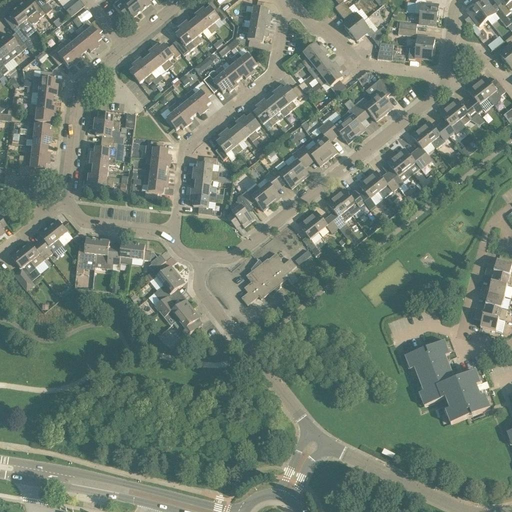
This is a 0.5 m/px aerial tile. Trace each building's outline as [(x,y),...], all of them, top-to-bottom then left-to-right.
[(132,20),(141,13),(130,0),(121,0),(113,7),(124,20),(129,16),(132,20)] [(131,0),(130,0),(141,13),(150,5),(148,2),(150,0),(132,0),(132,1),(131,0)] [(415,15),(420,16),(437,18),(439,7),(426,6),(424,0),(420,0),(416,4),(415,15)] [(511,10),(511,0),(499,0),(503,4),(498,8),(506,18),(511,13),(510,12),(511,10)] [(38,20),(40,19),(45,15),(42,12),(35,2),(30,6),(26,1),(17,9),(31,26),(33,25),(35,25),(38,22),(38,20)] [(66,12),(71,18),(84,8),(79,1),(66,12)] [(477,8),(488,22),(496,15),(485,1),(477,8)] [(343,3),(339,6),(335,10),(342,19),(350,12),(344,3),(343,3)] [(245,18),(270,23),(271,17),(268,17),(269,11),(254,8),(253,15),(246,14),(245,18)] [(488,22),(477,8),(468,15),(479,28),(488,22)] [(511,25),(506,18),(498,8),(502,13),(497,17),(506,29),(511,25)] [(17,9),(8,16),(11,20),(7,24),(26,49),(31,45),(29,42),(25,37),(34,30),(31,26),(17,9)] [(222,23),(227,19),(219,9),(214,13),(211,9),(206,12),(204,9),(199,13),(215,33),(219,30),(215,25),(220,21),(222,23)] [(225,45),(215,33),(199,13),(195,17),(197,19),(193,22),(203,34),(208,30),(212,36),(215,33),(225,45)] [(350,34),(364,23),(357,15),(343,26),(350,34)] [(437,18),(420,16),(419,26),(436,28),(437,18)] [(251,24),(250,30),(265,33),(266,28),(269,29),(270,23),(245,18),(245,23),(251,24)] [(53,24),(57,29),(62,25),(58,19),(53,24)] [(78,31),(94,50),(99,46),(97,44),(101,40),(97,36),(102,32),(94,22),(90,26),(87,22),(82,25),(83,26),(78,31)] [(198,38),(203,34),(193,22),(189,26),(187,23),(183,26),(199,46),(202,43),(198,38)] [(370,31),(364,23),(350,34),(356,43),(367,35),(370,39),(371,38),(379,48),(385,34),(384,33),(381,30),(375,35),(371,30),(370,31)] [(399,30),(416,32),(417,26),(400,24),(399,30)] [(199,46),(183,26),(178,30),(180,33),(176,36),(179,40),(173,45),(184,58),(190,53),(195,49),(199,46)] [(471,29),(477,37),(481,34),(475,26),(471,29)] [(265,33),(250,30),(244,29),(243,34),(249,35),(248,41),(263,44),(264,39),(267,40),(268,33),(265,33)] [(416,32),(399,30),(398,37),(415,39),(416,32)] [(90,54),(94,50),(78,31),(75,33),(79,39),(74,42),(84,54),(87,51),(90,54)] [(0,41),(0,44),(13,60),(26,49),(15,34),(10,38),(8,35),(0,41)] [(511,37),(505,42),(509,47),(499,55),(506,64),(511,58),(511,37)] [(416,49),(433,51),(435,40),(417,38),(416,49)] [(240,45),(236,40),(227,47),(232,52),(240,45)] [(65,41),(62,44),(77,64),(82,60),(80,57),(84,54),(74,42),(69,46),(65,41)] [(218,51),(223,46),(219,41),(213,46),(218,51)] [(493,42),(488,47),(492,52),(497,48),(493,42)] [(8,73),(4,67),(13,60),(0,44),(0,73),(3,77),(8,73)] [(77,64),(62,44),(58,47),(62,52),(57,56),(55,54),(50,58),(58,68),(63,64),(66,68),(71,65),(73,67),(77,64)] [(305,67),(325,52),(321,47),(318,49),(315,45),(303,54),(307,60),(302,64),(305,67)] [(392,58),(394,46),(380,45),(377,60),(392,62),(392,61),(398,62),(399,59),(392,58)] [(158,46),(155,48),(153,50),(169,70),(173,67),(169,62),(174,58),(176,60),(181,56),(173,46),(168,50),(164,46),(160,49),(158,46)] [(410,48),(409,54),(408,61),(415,62),(415,60),(432,62),(433,51),(416,49),(410,48)] [(166,73),(169,70),(153,50),(149,54),(151,56),(147,59),(157,71),(161,68),(166,73)] [(243,59),(239,55),(240,54),(237,50),(232,53),(235,57),(251,77),(255,73),(253,70),(257,67),(248,55),(243,59)] [(325,52),(305,67),(308,71),(307,72),(311,76),(329,62),(326,58),(329,56),(325,52)] [(43,54),(37,59),(41,64),(47,59),(43,54)] [(231,69),(240,81),(244,78),(246,81),(251,77),(235,57),(231,60),(235,65),(231,69)] [(152,83),(156,80),(152,75),(157,71),(147,59),(143,63),(141,60),(137,64),(152,83)] [(311,76),(315,81),(316,81),(319,84),(338,68),(335,64),(332,66),(329,62),(311,76)] [(149,86),(152,83),(137,64),(132,67),(134,70),(130,73),(139,85),(145,81),(149,86)] [(206,70),(202,64),(194,70),(199,76),(206,70)] [(236,84),(240,81),(231,69),(226,73),(222,68),(218,71),(234,90),(238,87),(236,84)] [(314,94),(322,88),(327,84),(331,89),(343,80),(339,75),(342,73),(338,68),(319,84),(311,90),(314,94)] [(234,90),(218,71),(214,74),(218,79),(214,83),(210,77),(204,82),(214,95),(219,90),(223,95),(227,91),(229,94),(234,90)] [(365,86),(378,78),(373,71),(360,79),(365,86)] [(185,78),(181,82),(185,87),(190,83),(185,78)] [(485,78),(476,85),(488,100),(493,106),(494,107),(500,103),(501,98),(485,78)] [(32,85),(31,89),(57,92),(57,86),(54,86),(54,81),(39,79),(39,85),(32,85)] [(375,93),(370,97),(373,102),(385,116),(394,109),(386,99),(391,95),(380,81),(374,86),(378,90),(375,93)] [(493,106),(488,100),(476,85),(467,92),(473,99),(468,103),(478,116),(484,111),(485,113),(493,106)] [(189,94),(204,114),(209,110),(207,107),(211,104),(207,100),(212,96),(204,86),(199,90),(201,92),(196,96),(192,91),(189,94)] [(288,87),(288,88),(284,91),(282,88),(277,91),(293,111),(297,108),(292,103),(297,99),(299,102),(304,98),(296,88),(292,92),(288,87)] [(56,98),(57,92),(31,89),(31,94),(37,95),(37,101),(52,103),(52,98),(56,98)] [(289,114),(293,111),(277,91),(272,95),(275,98),(271,101),(280,113),(285,109),(289,114)] [(200,118),(204,114),(189,94),(185,97),(189,102),(184,106),(194,118),(198,115),(200,118)] [(457,100),(448,107),(460,122),(464,127),(464,126),(464,127),(478,116),(468,103),(462,107),(457,100)] [(52,103),(37,101),(36,107),(30,106),(29,111),(54,114),(55,108),(51,107),(52,103)] [(276,117),(280,113),(271,101),(267,104),(265,101),(260,105),(276,125),(280,122),(276,117)] [(376,123),(385,116),(373,102),(369,105),(364,108),(360,103),(354,107),(366,121),(371,117),(376,123)] [(175,105),(172,108),(188,127),(192,124),(190,121),(194,118),(184,106),(179,110),(175,105)] [(272,128),(276,125),(260,105),(256,109),(258,111),(254,115),(263,127),(268,122),(272,128)] [(341,119),(357,139),(366,132),(360,125),(366,121),(354,107),(349,111),(350,113),(341,119)] [(451,129),(460,122),(448,107),(439,114),(445,121),(439,126),(450,138),(455,134),(451,129)] [(188,127),(172,108),(168,111),(172,116),(167,120),(176,132),(181,128),(183,131),(188,127)] [(34,123),(49,124),(50,119),(54,119),(54,114),(29,111),(28,116),(35,116),(34,123)] [(94,126),(120,129),(120,124),(114,123),(114,117),(99,115),(99,120),(95,120),(94,126)] [(125,129),(134,130),(135,117),(127,116),(125,129)] [(240,121),(256,141),(259,138),(260,138),(256,133),(261,128),(251,117),(247,120),(245,117),(240,121)] [(348,146),(357,139),(341,119),(333,126),(329,121),(324,126),(335,140),(340,136),(348,146)] [(248,138),(252,143),(256,141),(240,121),(236,125),(238,127),(234,130),(243,142),(248,138)] [(420,130),(431,144),(440,137),(444,143),(450,138),(439,126),(434,130),(429,123),(420,130)] [(48,133),(49,127),(34,126),(33,132),(19,131),(18,135),(26,136),(51,139),(52,133),(48,133)] [(102,138),(101,144),(118,146),(119,133),(120,129),(94,126),(94,132),(97,132),(97,137),(102,138)] [(335,140),(324,126),(318,131),(321,135),(317,138),(316,137),(313,136),(310,138),(317,146),(329,161),(337,154),(330,144),(335,140)] [(243,142),(234,130),(230,133),(228,131),(223,134),(239,154),(243,151),(239,146),(243,142)] [(431,144),(420,130),(411,137),(420,148),(415,152),(426,167),(432,162),(423,151),(431,144)] [(235,157),(239,154),(223,134),(219,138),(221,141),(217,144),(220,149),(215,152),(223,162),(233,154),(235,157)] [(51,145),(51,139),(26,136),(26,141),(32,142),(32,148),(47,149),(47,144),(51,145)] [(261,147),(256,141),(252,143),(252,144),(257,150),(261,147)] [(146,156),(146,160),(171,163),(171,157),(168,157),(168,151),(163,151),(164,144),(151,143),(151,148),(146,148),(145,155),(146,156)] [(95,154),(91,154),(91,160),(116,163),(116,158),(110,157),(110,151),(117,152),(118,146),(101,144),(101,150),(95,149),(95,154)] [(310,166),(315,162),(320,168),(329,161),(317,146),(309,153),(304,147),(298,151),(310,166)] [(24,158),(49,160),(50,155),(46,154),(47,149),(32,148),(31,154),(24,153),(24,158)] [(395,157),(407,171),(416,164),(421,171),(426,167),(415,152),(410,156),(404,150),(395,157)] [(289,169),(300,184),(309,176),(304,170),(310,166),(298,151),(292,156),(297,162),(289,169)] [(456,157),(462,163),(465,160),(459,154),(456,157)] [(407,171),(395,157),(386,164),(392,171),(387,175),(398,190),(412,178),(407,171)] [(23,162),(30,163),(29,169),(20,168),(19,176),(36,178),(37,171),(44,171),(45,166),(48,166),(49,160),(24,158),(23,162)] [(194,170),(193,175),(218,178),(219,173),(212,173),(213,166),(216,167),(217,161),(204,159),(204,165),(198,165),(198,170),(194,170)] [(115,168),(116,163),(91,160),(90,166),(93,166),(93,171),(108,173),(109,167),(115,168)] [(152,166),(151,172),(166,173),(167,168),(170,169),(171,163),(146,160),(145,165),(152,166)] [(292,191),(300,184),(289,169),(280,176),(275,169),(269,174),(279,185),(284,181),(292,191)] [(107,179),(108,173),(93,171),(92,176),(89,176),(88,181),(113,184),(114,180),(107,179)] [(144,177),(143,182),(168,184),(169,179),(165,178),(166,173),(151,172),(150,178),(144,177)] [(367,179),(378,193),(384,200),(392,193),(393,194),(398,190),(387,175),(381,179),(376,172),(367,179)] [(269,185),(260,191),(272,206),(281,199),(273,189),(279,185),(269,174),(264,178),(269,185)] [(211,182),(218,183),(218,178),(193,175),(193,181),(196,182),(196,186),(211,188),(211,182)] [(370,200),(378,193),(367,179),(358,186),(364,193),(358,197),(366,207),(370,212),(376,208),(370,200)] [(113,189),(113,184),(88,181),(88,187),(91,188),(90,193),(105,195),(106,188),(113,189)] [(168,190),(168,184),(143,182),(143,186),(149,187),(148,193),(145,193),(145,199),(157,201),(158,195),(163,195),(164,190),(168,190)] [(192,191),(191,197),(216,200),(217,195),(210,194),(211,188),(196,186),(195,191),(192,191)] [(355,192),(349,197),(344,190),(335,197),(352,218),(361,212),(366,207),(358,197),(355,192)] [(272,206),(260,191),(252,198),(247,192),(242,196),(250,207),(255,203),(263,213),(272,206)] [(227,218),(228,219),(236,230),(241,226),(244,229),(253,221),(246,212),(251,208),(250,207),(242,196),(241,196),(238,199),(237,203),(240,207),(227,218)] [(209,204),(216,204),(216,200),(191,197),(190,203),(194,203),(193,208),(199,209),(198,215),(212,217),(213,210),(208,210),(209,204)] [(326,204),(334,214),(329,218),(339,230),(341,233),(346,228),(345,224),(352,218),(335,197),(326,204)] [(307,220),(319,234),(326,228),(332,235),(339,230),(329,218),(324,222),(316,212),(307,220)] [(380,225),(374,218),(368,223),(375,230),(380,225)] [(310,241),(319,234),(307,220),(298,227),(310,241)] [(49,229),(59,241),(68,234),(58,222),(49,229)] [(54,254),(63,247),(59,241),(49,229),(40,237),(43,241),(38,245),(49,258),(54,254)] [(86,240),(85,248),(79,247),(76,275),(83,276),(85,263),(96,264),(98,241),(86,240)] [(345,240),(339,244),(342,248),(348,243),(345,240)] [(98,241),(96,264),(96,265),(95,269),(113,272),(113,266),(115,249),(109,248),(110,243),(98,241)] [(37,270),(36,269),(44,262),(49,258),(38,245),(37,244),(33,247),(30,244),(21,252),(36,271),(37,270)] [(113,266),(113,272),(119,272),(120,266),(131,267),(132,260),(134,245),(122,244),(121,250),(115,249),(113,266)] [(145,247),(134,245),(132,260),(150,262),(151,254),(145,253),(145,247)] [(21,252),(12,259),(23,273),(15,278),(27,292),(34,285),(28,278),(36,271),(21,252)] [(311,256),(308,252),(296,262),(299,266),(311,256)] [(261,301),(288,281),(285,277),(297,268),(291,261),(284,266),(281,262),(282,261),(277,255),(269,261),(268,261),(246,278),(252,284),(244,290),(248,295),(242,300),(248,307),(259,298),(261,301)] [(149,268),(153,273),(158,269),(166,262),(161,256),(150,264),(152,266),(149,268)] [(486,271),(510,276),(511,269),(511,265),(497,261),(495,268),(488,266),(486,271)] [(157,293),(178,276),(171,267),(162,274),(158,269),(153,273),(148,277),(152,282),(150,284),(157,293)] [(491,284),(508,287),(510,276),(486,271),(485,276),(493,278),(491,284)] [(180,297),(176,292),(185,285),(178,276),(157,293),(154,295),(161,303),(154,308),(159,314),(160,313),(172,303),(180,297)] [(481,293),(505,299),(508,287),(491,284),(490,290),(482,288),(481,293)] [(486,306),(502,310),(505,299),(481,293),(480,298),(487,300),(486,306)] [(173,326),(193,310),(186,301),(176,309),(172,303),(160,313),(171,328),(173,326)] [(475,315),(499,321),(502,310),(486,306),(484,312),(477,310),(475,315)] [(173,326),(184,340),(192,334),(195,332),(191,326),(200,319),(193,310),(173,326)] [(499,321),(475,315),(474,320),(482,322),(480,328),(496,332),(499,321)] [(446,400),(449,406),(451,411),(447,413),(452,426),(491,411),(486,398),(482,399),(477,388),(482,386),(477,373),(455,381),(446,358),(450,356),(445,343),(406,358),(411,371),(415,370),(424,393),(420,395),(425,408),(446,400)] [(393,460),(395,456),(384,450),(382,455),(393,460)]
